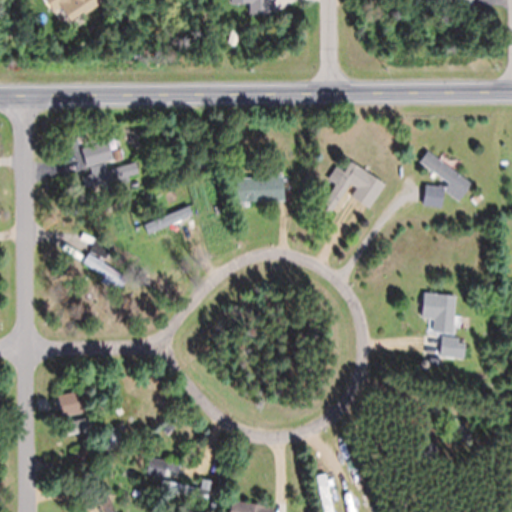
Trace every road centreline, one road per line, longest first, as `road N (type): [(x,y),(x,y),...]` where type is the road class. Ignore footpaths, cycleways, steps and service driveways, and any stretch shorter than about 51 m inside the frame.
road 1 (residential): [(355,301),(336,276),(280,251),(219,265),(181,314),(180,376),(195,404),(246,438),(308,434),(334,417),(365,363),(355,301)]
road 2 (residential): [(511,92),(0,97)]
road 3 (residential): [(27,511),(24,98)]
road 4 (residential): [(23,350),(175,345)]
